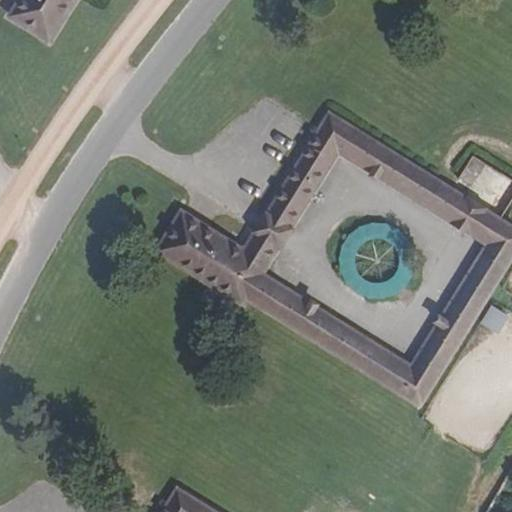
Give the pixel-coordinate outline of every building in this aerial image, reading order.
[(74,0),(21,0),(9,19),(8,22),(46,45),(74,0)] [(268,215),(256,233),(244,253),(204,229),(183,216),(181,215),(158,252),(242,304),(247,297),(419,404),(511,253),(511,230),(498,222),(450,192),(329,116),(268,215)] [(490,198),(503,175),(470,157),(457,179),(490,198)] [(493,334),(505,317),(489,306),(477,324),(493,334)] [(226,511),(181,484),(163,511),(226,511)]
